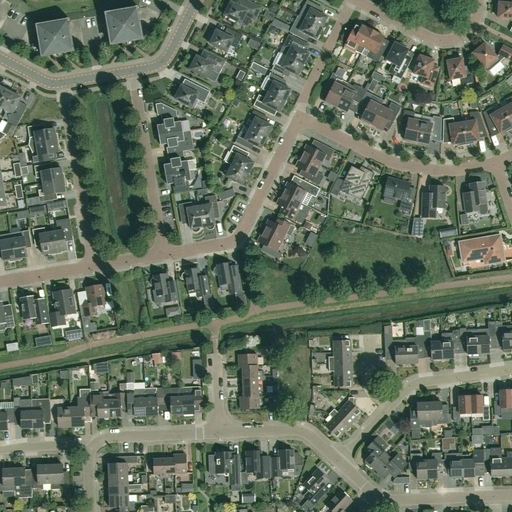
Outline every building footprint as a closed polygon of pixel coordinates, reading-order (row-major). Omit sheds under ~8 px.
[(242,0),(233,0),(232,2),(231,2),(230,4),(229,3),(228,3),(227,4),(226,5),(226,6),(225,6),(225,7),(224,8),(224,9),(224,10),(223,11),(224,12),(224,13),(225,14),(224,15),(241,24),(245,16),(252,19),(255,21),(261,9),(257,8),(244,1),(242,0)] [(322,29),(328,18),(318,13),(320,7),(307,0),(299,17),(322,29)] [(272,2),(268,9),(275,12),(278,6),(272,2)] [(511,3),(499,3),(499,5),(497,4),(497,5),(496,6),(496,7),(495,8),(495,9),(495,10),(495,11),(495,12),(495,13),(496,14),(496,15),(497,16),(498,16),(498,18),(511,18),(511,27),(510,31),(511,32),(511,3)] [(130,41),(142,39),(136,9),(107,14),(112,44),(130,41)] [(275,15),(266,10),(264,16),(273,20),(275,15)] [(289,33),(292,34),(304,40),(307,35),(316,40),(322,29),(299,17),(297,16),(289,33)] [(50,55),(72,51),(67,21),(38,26),(43,56),(50,55)] [(352,31),(351,33),(345,46),(361,55),(374,29),(373,29),(368,27),(367,28),(362,26),(356,23),(352,31)] [(273,35),(276,29),(271,27),(268,32),(273,35)] [(243,36),(230,29),(227,36),(216,30),(216,32),(214,31),(213,32),(212,33),(211,35),(210,36),(209,37),(209,38),(209,39),(209,40),(209,41),(209,42),(210,42),(210,44),(226,53),(230,46),(236,49),(243,36)] [(374,29),(361,55),(378,63),(385,50),(379,47),(384,37),(379,34),(380,33),(375,30),(374,29)] [(304,65),(309,54),(307,53),(310,46),(289,35),(280,53),(304,65)] [(408,50),(407,49),(407,48),(407,47),(406,47),(406,46),(405,45),(404,44),(403,44),(402,43),(401,43),(400,43),(399,43),(398,43),(397,43),(396,44),(395,43),(386,60),(393,64),(389,73),(394,76),(392,81),(399,84),(411,60),(405,57),(407,52),(408,50)] [(497,57),(485,43),(483,45),(483,44),(482,44),(480,44),(478,45),(477,46),(476,47),(475,48),(474,49),(474,50),(474,51),(475,52),(473,53),(479,60),(477,61),(477,62),(477,63),(477,64),(477,65),(478,65),(478,66),(479,66),(480,67),(481,67),(482,67),(484,65),(489,71),(505,58),(511,61),(511,50),(503,46),(498,56),(497,57)] [(226,61),(204,50),(200,58),(197,56),(196,58),(195,57),(194,58),(192,59),(191,60),(191,61),(190,61),(190,62),(189,63),(189,64),(189,65),(189,66),(189,68),(190,68),(190,70),(209,79),(213,71),(219,74),(226,61)] [(298,76),(304,65),(280,53),(272,70),(285,76),(288,71),(298,76)] [(431,57),(430,56),(428,55),(427,55),(426,55),(424,55),(423,55),(422,55),(422,57),(420,56),(414,74),(423,77),(421,84),(433,88),(437,74),(431,72),(434,61),(433,60),(433,59),(432,58),(431,57)] [(259,65),(262,59),(256,56),(253,62),(259,65)] [(460,59),(460,58),(459,57),(458,57),(457,57),(456,57),(455,57),(453,57),(452,57),(451,58),(449,59),(448,60),(449,61),(447,62),(451,80),(460,78),(461,85),(474,83),(470,66),(463,67),(462,59),(460,59)] [(285,101),(291,90),(281,85),(284,80),(270,73),(265,84),(262,90),(268,93),(285,101)] [(336,107),(345,89),(347,85),(342,82),(343,79),(333,73),(325,89),(330,92),(325,103),(330,105),(331,104),(336,107)] [(373,92),(378,82),(372,80),(367,89),(373,92)] [(366,92),(367,91),(355,84),(351,92),(345,89),(336,107),(341,110),(341,111),(346,114),(353,101),(360,104),(361,102),(366,92)] [(210,92),(195,85),(192,91),(181,86),(181,87),(179,87),(178,88),(177,88),(177,89),(176,90),(175,91),(175,92),(174,92),(174,93),(174,94),(174,95),(174,96),(174,97),(175,97),(175,99),(192,108),(196,99),(204,104),(210,92)] [(2,108),(11,90),(2,87),(0,86),(0,111),(2,108)] [(11,137),(23,114),(15,109),(21,98),(19,96),(12,90),(11,90),(2,108),(3,109),(6,113),(3,118),(8,120),(7,123),(2,133),(6,135),(11,137)] [(368,93),(366,92),(361,102),(363,103),(368,106),(361,121),(366,124),(367,122),(372,125),(381,107),(384,101),(368,93)] [(285,101),(268,93),(265,98),(259,95),(254,106),(267,113),(270,107),(280,113),(285,101)] [(511,127),(511,96),(506,100),(509,105),(502,109),(511,127)] [(393,124),(401,108),(391,103),(388,110),(381,107),(372,125),(377,128),(377,129),(382,132),(387,121),(393,124)] [(159,136),(183,132),(181,122),(178,122),(176,111),(161,104),(156,105),(158,116),(161,115),(162,121),(164,121),(165,125),(157,126),(159,136)] [(494,113),(491,108),(483,113),(488,127),(495,124),(500,134),(505,131),(506,133),(511,129),(511,127),(502,109),(494,113)] [(267,138),(272,127),(264,122),(266,117),(254,111),(251,116),(255,118),(250,129),(267,138)] [(416,142),(421,122),(413,121),(415,113),(404,111),(401,128),(407,129),(404,141),(410,142),(411,141),(416,142)] [(466,145),(474,144),(474,142),(479,141),(477,130),(484,129),(479,112),(470,113),(471,122),(463,123),(466,145)] [(441,136),(441,118),(433,117),(432,124),(421,122),(416,142),(422,143),(422,144),(428,146),(430,134),(441,136)] [(454,124),(453,118),(443,120),(443,135),(451,134),(453,145),(458,144),(458,147),(466,145),(463,123),(454,124)] [(42,131),(41,125),(28,127),(30,139),(29,145),(29,146),(58,140),(56,134),(55,135),(54,129),(42,131)] [(267,138),(250,129),(247,135),(241,132),(235,142),(249,149),(251,144),(261,149),(267,138)] [(183,152),(182,142),(184,141),(183,132),(159,136),(161,145),(168,144),(168,148),(167,148),(168,154),(183,152)] [(32,152),(34,163),(54,160),(58,159),(57,153),(58,153),(57,147),(59,146),(58,140),(29,146),(32,152)] [(224,140),(222,145),(228,148),(230,143),(224,140)] [(328,162),(334,151),(320,144),(317,151),(306,145),(303,151),(305,152),(302,157),(320,166),(324,160),(328,162)] [(248,174),(254,163),(244,158),(247,153),(233,146),(225,162),(231,166),(248,174)] [(185,161),(183,152),(168,154),(169,161),(171,160),(171,164),(164,165),(166,175),(189,171),(188,161),(185,161)] [(320,166),(302,157),(299,162),(298,161),(295,167),(306,172),(303,178),(319,186),(324,176),(317,173),(320,166)] [(48,170),(47,165),(35,167),(37,179),(42,178),(43,184),(64,180),(63,174),(62,174),(61,168),(48,170)] [(243,185),(248,174),(231,166),(226,177),(243,185)] [(359,171),(352,167),(340,190),(361,201),(375,174),(361,167),(359,171)] [(190,191),(188,181),(191,181),(189,171),(166,175),(167,185),(175,184),(175,187),(173,187),(174,194),(190,191)] [(411,213),(414,199),(407,197),(410,184),(388,178),(384,196),(406,201),(403,211),(411,213)] [(41,202),(54,200),(53,194),(65,192),(64,186),(65,186),(64,180),(43,184),(44,190),(39,191),(40,196),(41,202)] [(320,189),(302,180),(298,188),(287,183),(284,188),(286,189),(283,194),(301,203),(307,193),(316,197),(320,189)] [(487,211),(487,210),(483,183),(470,185),(471,193),(464,195),(466,213),(479,211),(480,211),(480,212),(480,213),(481,213),(481,214),(482,214),(483,214),(484,214),(485,214),(486,213),(487,212),(487,211)] [(444,209),(445,187),(430,187),(430,195),(423,194),(422,218),(435,218),(435,208),(444,209)] [(222,201),(235,196),(233,189),(217,195),(222,201)] [(301,203),(283,194),(280,199),(279,199),(276,204),(287,210),(284,215),(302,224),(307,215),(298,210),(301,203)] [(214,227),(215,226),(215,225),(213,215),(219,214),(216,196),(205,198),(207,206),(199,207),(203,227),(205,227),(206,228),(206,229),(207,229),(208,230),(209,230),(210,230),(211,230),(212,230),(213,229),(214,228),(214,227)] [(192,208),(191,203),(179,205),(181,220),(189,219),(191,229),(191,230),(192,231),(192,232),(193,232),(195,233),(196,233),(198,232),(199,231),(200,230),(200,229),(200,228),(200,227),(203,227),(199,207),(192,208)] [(39,215),(37,207),(29,208),(31,216),(39,215)] [(51,233),(55,254),(61,253),(61,252),(67,251),(65,238),(70,237),(72,237),(69,219),(56,221),(58,232),(51,233)] [(279,226),(268,220),(265,226),(267,227),(264,232),(282,241),(285,234),(290,237),(295,227),(282,220),(279,226)] [(306,222),(303,228),(309,231),(312,225),(306,222)] [(423,237),(423,222),(413,222),(411,237),(423,237)] [(45,234),(44,228),(33,230),(35,243),(41,242),(43,255),(49,254),(49,255),(55,254),(51,233),(45,234)] [(12,239),(16,261),(22,260),(21,259),(27,257),(25,245),(31,244),(29,231),(23,232),(17,233),(18,238),(12,239)] [(282,241),(264,232),(261,237),(260,236),(257,242),(268,247),(265,252),(279,260),(282,254),(277,252),(282,241)] [(7,240),(6,235),(0,235),(0,249),(1,249),(3,262),(9,261),(10,262),(16,261),(12,239),(7,240)] [(504,262),(500,236),(471,241),(459,243),(463,262),(485,258),(486,265),(504,262)] [(459,271),(451,248),(447,249),(456,275),(466,274),(466,270),(459,271)] [(237,266),(231,267),(230,263),(217,266),(217,267),(216,267),(215,268),(214,269),(214,270),(213,271),(213,272),(214,272),(214,273),(214,274),(215,274),(215,275),(216,275),(216,276),(217,276),(218,276),(219,276),(220,285),(222,291),(229,290),(230,294),(242,292),(238,272),(237,266)] [(201,281),(198,269),(185,271),(185,272),(184,273),(183,274),(182,274),(182,275),(182,276),(182,277),(182,278),(182,279),(183,280),(183,281),(185,281),(186,281),(187,281),(189,291),(190,295),(197,294),(197,297),(209,295),(207,280),(201,281)] [(178,301),(175,286),(175,282),(169,283),(167,274),(154,276),(154,278),(153,278),(152,278),(152,279),(151,280),(151,281),(150,281),(150,282),(150,283),(150,284),(151,284),(151,285),(152,286),(153,286),(153,287),(154,287),(155,287),(156,287),(157,296),(165,295),(166,303),(178,301)] [(89,317),(97,315),(96,309),(98,306),(105,305),(102,285),(87,288),(89,304),(82,305),(84,316),(84,317),(89,317)] [(66,291),(66,289),(58,290),(59,293),(54,293),(57,309),(56,310),(56,313),(50,314),(52,327),(65,324),(64,317),(67,316),(66,315),(75,313),(73,306),(75,306),(74,297),(72,298),(71,291),(66,291)] [(44,299),(35,300),(34,297),(31,297),(30,295),(24,296),(24,298),(21,299),(24,320),(37,318),(37,319),(38,325),(48,323),(47,318),(44,303),(44,299)] [(0,302),(0,324),(4,323),(5,329),(15,327),(12,308),(3,310),(2,302),(0,302)] [(174,317),(182,316),(180,307),(173,308),(174,317)] [(423,321),(414,322),(414,329),(416,329),(423,329),(423,321)] [(478,354),(490,354),(489,337),(496,337),(495,322),(488,322),(488,329),(477,330),(478,354)] [(511,350),(511,349),(511,325),(502,326),(502,322),(495,322),(496,337),(503,336),(503,350),(504,352),(511,352),(511,350)] [(468,355),(478,354),(477,330),(467,330),(467,328),(459,329),(459,331),(460,341),(467,340),(468,355)] [(81,329),(66,332),(67,340),(82,337),(81,329)] [(454,359),(453,343),(460,343),(460,341),(459,331),(452,331),(452,333),(442,334),(442,342),(443,359),(454,359)] [(443,359),(442,342),(437,342),(437,339),(431,340),(431,333),(424,333),(424,336),(424,346),(431,345),(432,360),(443,359)] [(392,341),(392,334),(384,335),(385,348),(395,348),(396,365),(407,364),(406,338),(405,338),(405,340),(392,341)] [(424,346),(424,336),(416,336),(416,338),(406,338),(407,364),(418,364),(417,348),(424,348),(424,346)] [(50,337),(36,339),(37,347),(51,345),(50,337)] [(334,353),(351,353),(351,341),(333,341),(334,353)] [(329,365),(352,364),(351,353),(334,353),(334,357),(329,357),(329,365)] [(239,367),(258,366),(257,355),(238,355),(239,367)] [(352,375),(352,364),(329,365),(329,372),(334,372),(334,376),(352,375)] [(258,372),(258,366),(239,367),(239,368),(242,367),(243,377),(262,376),(261,372),(258,372)] [(335,388),(352,387),(352,375),(334,376),(335,388)] [(258,386),(258,381),(262,381),(262,376),(243,377),(243,388),(262,387),(262,386),(258,386)] [(90,391),(98,391),(98,382),(90,383),(90,391)] [(135,417),(146,416),(145,389),(134,390),(134,383),(127,384),(127,400),(129,415),(135,415),(135,417)] [(127,400),(127,384),(125,384),(121,384),(119,384),(120,396),(117,396),(117,395),(116,394),(109,394),(110,418),(121,417),(121,400),(127,400)] [(201,413),(201,401),(200,390),(200,387),(193,388),(186,388),(181,388),(182,398),(183,415),(194,415),(194,413),(201,413)] [(240,399),(259,398),(259,392),(262,391),(262,387),(243,388),(243,397),(240,397),(240,399)] [(163,391),(164,403),(171,403),(171,416),(183,415),(182,398),(181,388),(163,389),(163,391)] [(146,416),(158,416),(157,403),(164,403),(163,391),(163,389),(145,389),(146,416)] [(511,390),(509,389),(506,389),(504,391),(500,391),(500,404),(494,404),(494,416),(501,416),(501,414),(511,413),(511,405),(511,390)] [(103,395),(101,393),(90,393),(91,398),(91,406),(98,406),(98,418),(110,418),(109,394),(103,395)] [(478,396),(476,394),(473,395),(471,396),(471,414),(483,413),(483,421),(489,420),(489,409),(483,409),(482,396),(478,396)] [(470,396),(468,395),(465,395),(464,397),(459,397),(459,410),(453,410),(453,422),(460,422),(460,414),(471,414),(471,396),(470,396)] [(91,406),(91,398),(78,399),(78,408),(71,408),(72,427),(85,426),(84,415),(91,414),(91,406)] [(240,409),(259,409),(259,398),(240,399),(240,409)] [(353,422),(362,413),(354,406),(354,398),(349,398),(349,401),(341,410),(353,422)] [(64,408),(63,399),(50,400),(50,406),(50,415),(50,416),(58,416),(59,427),(72,427),(71,408),(64,408)] [(22,429),(33,429),(32,411),(32,405),(32,400),(20,400),(20,407),(14,407),(14,408),(14,415),(14,416),(21,416),(22,429)] [(431,427),(430,402),(426,403),(426,401),(417,401),(417,403),(417,410),(410,410),(410,412),(403,420),(411,428),(418,428),(418,425),(425,425),(425,428),(431,427)] [(442,415),(441,402),(430,402),(431,427),(432,427),(437,427),(437,425),(449,424),(449,414),(442,415)] [(33,429),(44,428),(43,415),(50,415),(50,406),(37,406),(38,411),(32,411),(33,429)] [(0,413),(0,430),(8,430),(7,415),(14,415),(14,408),(1,408),(2,413),(0,413)] [(338,413),(334,409),(329,415),(346,430),(353,422),(341,410),(338,413)] [(338,439),(346,430),(329,415),(333,418),(325,427),(338,439)] [(400,431),(389,421),(385,427),(395,436),(400,431)] [(483,435),(493,435),(492,427),(483,427),(483,435)] [(375,470),(388,456),(383,451),(387,446),(378,437),(369,447),(374,452),(366,461),(366,462),(366,464),(370,468),(373,467),(375,470)] [(502,476),(502,459),(501,449),(483,449),(483,451),(480,451),(480,465),(484,465),(484,462),(491,462),(491,477),(502,476)] [(293,454),(293,450),(279,451),(279,460),(272,460),(273,477),(282,476),(282,472),(288,472),(288,469),(294,469),(294,465),(302,464),(302,458),(298,454),(293,454)] [(481,476),(480,465),(480,451),(473,452),(473,454),(469,454),(469,457),(462,457),(462,460),(463,478),(475,477),(474,476),(481,476)] [(502,476),(511,475),(511,451),(507,452),(507,458),(502,459),(502,476)] [(261,466),(261,452),(247,452),(247,472),(257,472),(257,478),(270,478),(269,466),(261,466)] [(233,458),(233,453),(216,454),(216,456),(209,456),(209,474),(224,473),(224,475),(226,476),(230,476),(230,485),(241,484),(240,462),(233,463),(233,458)] [(430,460),(427,460),(427,479),(437,479),(437,461),(441,460),(441,453),(432,453),(430,460)] [(463,478),(462,460),(462,453),(444,454),(445,466),(451,466),(451,478),(463,478)] [(422,461),(422,454),(410,454),(411,461),(417,461),(417,480),(427,479),(427,460),(422,461)] [(165,478),(170,478),(170,474),(176,474),(175,455),(174,455),(174,459),(165,459),(165,478)] [(176,474),(187,474),(186,455),(175,455),(176,474)] [(394,478),(398,474),(407,464),(397,455),(393,460),(388,456),(375,470),(377,472),(377,474),(381,478),(384,478),(389,473),(394,478)] [(109,475),(128,474),(127,463),(138,463),(137,456),(121,457),(122,464),(109,464),(109,475)] [(165,478),(165,459),(154,459),(154,475),(160,475),(160,478),(165,478)] [(33,489),(43,488),(43,484),(51,484),(50,465),(38,466),(38,477),(32,477),(32,482),(33,489)] [(63,475),(63,465),(50,465),(51,484),(51,490),(70,489),(69,475),(63,475)] [(15,486),(20,486),(20,494),(24,494),(24,498),(32,498),(32,494),(33,494),(33,489),(32,482),(25,482),(25,468),(14,469),(15,486)] [(0,482),(0,491),(15,491),(15,486),(14,469),(3,469),(3,482),(0,482)] [(318,492),(325,485),(329,480),(318,470),(303,486),(309,490),(314,495),(309,501),(315,506),(323,497),(318,492)] [(109,486),(128,485),(128,474),(109,475),(109,486)] [(128,485),(109,486),(110,497),(129,496),(128,490),(134,490),(141,489),(141,485),(134,485),(128,485)] [(343,511),(342,511),(351,501),(341,491),(327,506),(333,511),(332,511),(343,511)] [(129,496),(110,497),(110,508),(129,507),(129,511),(135,511),(134,502),(137,502),(137,495),(129,496)]
